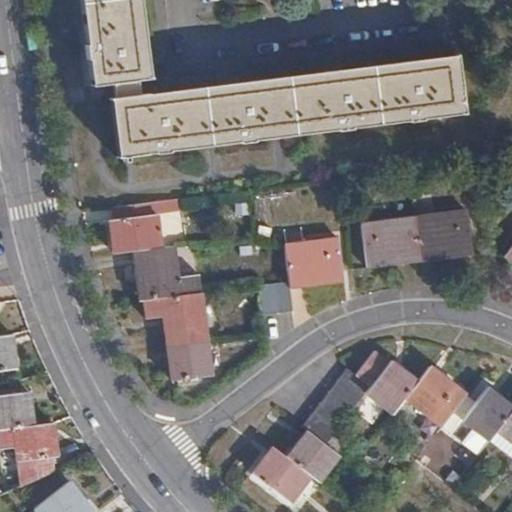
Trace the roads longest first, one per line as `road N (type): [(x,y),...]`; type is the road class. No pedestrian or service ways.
road 1 (residential): [(147,461),(348,325),(397,312),(449,312),(511,332)]
road 2 (tertiary): [(147,461),(84,365),(13,126)]
road 3 (residential): [(212,0),(216,24),(337,11)]
